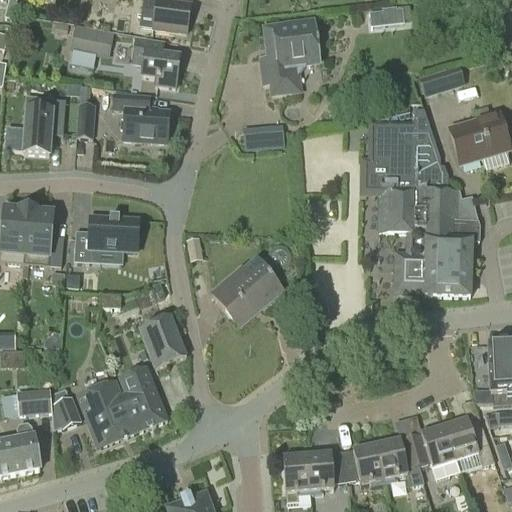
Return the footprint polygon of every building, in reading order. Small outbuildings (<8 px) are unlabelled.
[(9,0),(7,11),(15,13),(17,1),(13,0),(9,0)] [(153,35),(187,39),(190,11),(168,8),(168,0),(143,0),(141,15),(155,17),(153,35)] [(403,24),(410,24),(408,10),(380,13),(381,15),(368,17),(370,32),(403,28),(403,24)] [(4,22),(12,24),(15,13),(7,11),(4,22)] [(70,56),(108,63),(113,37),(75,30),(70,56)] [(304,72),(320,70),(315,32),(272,37),(275,61),(260,63),(263,93),(268,92),(270,103),(302,99),(299,79),(304,72)] [(155,92),(175,95),(179,64),(161,61),(163,49),(136,45),(133,68),(143,70),(141,83),(156,85),(155,92)] [(427,103),(461,92),(455,74),(421,85),(427,103)] [(142,145),(167,146),(169,119),(148,117),(149,104),(114,101),(113,115),(125,116),(123,146),(141,148),(142,145)] [(62,141),(65,106),(51,105),(50,117),(26,116),(23,159),(48,161),(50,140),(62,141)] [(78,112),(76,144),(92,145),(94,113),(78,112)] [(413,132),(371,131),(371,168),(364,168),(364,197),(380,197),(379,237),(378,237),(378,238),(411,239),(410,264),(401,264),(401,274),(399,274),(398,299),(423,299),(423,302),(469,302),(471,247),(478,248),(479,232),(472,208),(471,202),(461,204),(459,196),(452,196),(452,197),(447,196),(447,181),(443,171),(439,171),(440,164),(423,116),(413,116),(413,132)] [(508,156),(505,146),(511,144),(511,143),(511,132),(511,129),(507,127),(500,129),(500,128),(496,129),(494,122),(450,135),(459,166),(478,161),(479,165),(508,156)] [(282,135),(269,136),(271,151),(284,150),(282,135)] [(22,270),(23,270),(28,217),(16,216),(16,217),(3,215),(0,243),(0,242),(0,258),(23,261),(22,270)] [(39,219),(39,218),(28,217),(23,270),(60,273),(63,245),(50,244),(52,220),(39,219)] [(123,255),(135,256),(137,224),(118,223),(118,220),(109,219),(109,222),(90,221),(89,236),(75,235),(73,266),(88,267),(89,253),(123,255)] [(202,266),(198,244),(187,246),(191,268),(202,266)] [(269,253),(267,258),(266,263),(268,268),(272,272),(277,274),(283,273),(287,270),(290,265),(290,260),(288,255),(284,251),(279,249),(274,250),(269,253)] [(240,277),(212,301),(222,314),(239,333),(281,297),(256,268),(242,279),(240,277)] [(103,313),(119,313),(120,300),(104,300),(103,313)] [(154,375),(187,363),(170,321),(138,334),(154,375)] [(1,342),(1,353),(13,353),(13,342),(1,342)] [(490,416),(511,414),(511,353),(486,355),(488,404),(489,404),(490,416)] [(126,416),(135,439),(167,427),(146,374),(119,385),(131,414),(126,416)] [(135,439),(126,416),(114,387),(76,402),(97,454),(135,439)] [(17,422),(51,419),(49,401),(49,395),(16,398),(17,422)] [(68,404),(64,395),(55,399),(49,401),(51,419),(52,436),(79,425),(78,421),(71,403),(68,404)] [(487,420),(487,429),(502,429),(502,420),(487,420)] [(466,425),(443,432),(458,478),(480,470),(481,473),(494,468),(480,426),(468,430),(466,425)] [(17,444),(0,447),(0,483),(39,475),(33,441),(32,441),(31,433),(26,429),(18,431),(15,435),(17,444)] [(419,477),(431,473),(435,486),(458,478),(443,432),(420,440),(410,443),(419,477)] [(376,450),(383,486),(406,482),(408,493),(423,489),(419,477),(410,443),(400,445),(376,450)] [(383,486),(376,450),(352,455),(341,457),(345,488),(358,486),(359,491),(383,486)] [(502,452),(494,454),(499,468),(507,465),(502,452)] [(341,457),(331,459),(306,460),(309,497),(309,500),(322,500),(322,496),(333,496),(333,489),(345,488),(341,457)] [(309,497),(306,460),(282,462),(285,509),(297,508),(296,498),(309,497)] [(507,465),(499,468),(503,481),(511,478),(507,465)] [(511,498),(510,492),(502,494),(506,509),(511,506),(511,498)] [(208,511),(204,500),(169,511),(208,511)]
